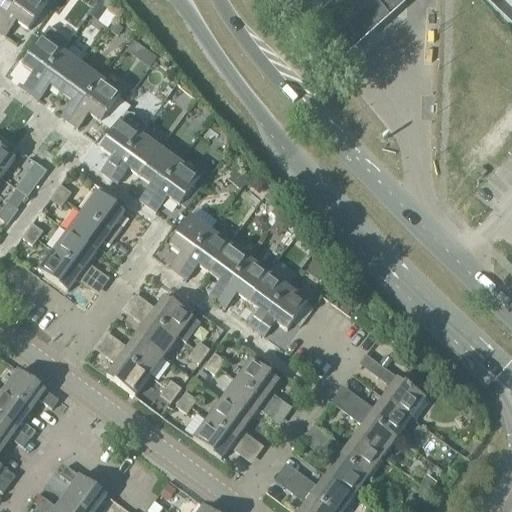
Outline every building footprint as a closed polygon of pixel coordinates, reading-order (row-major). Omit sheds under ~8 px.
[(0,0),(0,27),(19,0),(0,0)] [(47,6),(38,0),(19,0),(0,27),(0,38),(3,41),(14,25),(26,34),(47,6)] [(97,0),(77,0),(73,6),(88,15),(97,0)] [(325,0),(308,15),(341,54),(403,0),(325,0)] [(101,1),(88,18),(97,24),(110,7),(101,1)] [(122,30),(113,23),(107,31),(117,38),(122,30)] [(29,99),(60,56),(40,41),(19,69),(31,78),(20,93),(29,99)] [(60,56),(29,99),(37,105),(48,90),(59,98),(75,76),(79,70),(60,56)] [(67,127),(99,84),(79,70),(75,76),(59,98),(70,106),(59,122),(67,127)] [(99,84),(67,127),(75,134),(86,118),(98,127),(119,99),(99,84)] [(99,177),(107,183),(139,140),(145,131),(142,123),(132,116),(126,115),(98,153),(110,161),(99,177)] [(139,140),(107,183),(116,189),(127,174),(138,182),(151,165),(159,154),(139,140)] [(0,180),(13,163),(0,152),(0,180)] [(178,168),(159,154),(151,165),(138,182),(149,190),(137,205),(146,212),(170,179),(178,168)] [(44,175),(34,168),(29,175),(39,182),(44,175)] [(198,182),(178,168),(170,179),(146,212),(154,218),(165,202),(177,211),(198,182)] [(248,180),(234,169),(227,177),(229,179),(226,182),(238,192),(248,180)] [(480,170),(476,174),(482,179),(486,175),(480,170)] [(59,190),(53,197),(64,206),(69,198),(59,190)] [(80,217),(114,242),(120,233),(114,229),(123,217),(95,196),(80,217)] [(59,212),(64,206),(53,197),(48,205),(59,212)] [(0,213),(0,214),(10,222),(16,214),(5,206),(0,213)] [(10,222),(0,214),(0,224),(6,228),(10,222)] [(114,242),(80,217),(66,237),(94,258),(102,246),(108,250),(114,242)] [(177,279),(208,235),(189,220),(168,249),(180,257),(169,273),(177,279)] [(275,226),(268,235),(277,241),(283,232),(275,226)] [(31,229),(25,237),(35,244),(36,245),(41,237),(31,229)] [(208,235),(177,279),(185,285),(196,270),(208,278),(228,249),(208,235)] [(31,251),(36,245),(35,244),(25,237),(20,243),(31,251)] [(94,258),(66,237),(51,257),(85,282),(92,272),(86,268),(94,258)] [(248,264),(228,249),(208,278),(218,286),(207,301),(216,308),(241,273),(248,264)] [(85,282),(51,257),(37,276),(66,296),(74,284),(80,289),(85,282)] [(267,278),(248,264),(241,273),(216,308),(224,314),(235,298),(246,306),(267,278)] [(314,264),(305,276),(317,285),(326,273),(314,264)] [(286,292),(267,278),(246,306),(257,314),(246,330),(254,335),(281,298),(286,292)] [(306,307),(286,292),(281,298),(254,335),(263,342),(274,326),(286,335),(306,307)] [(148,309),(141,318),(175,343),(183,349),(199,328),(188,320),(192,314),(175,301),(170,307),(163,301),(154,313),(148,309)] [(175,343),(141,318),(136,326),(141,330),(133,342),(161,362),(168,353),(175,343)] [(161,362),(133,342),(125,352),(120,348),(116,353),(113,357),(147,382),(161,362)] [(192,355),(202,363),(208,355),(198,347),(192,355)] [(202,363),(192,355),(187,361),(198,369),(202,363)] [(147,382),(113,357),(108,364),(114,368),(105,381),(133,401),(147,382)] [(207,366),(218,374),(224,366),(213,358),(207,366)] [(233,385),(267,410),(274,401),(268,397),(277,385),(249,364),(233,385)] [(218,374),(207,366),(203,373),(213,380),(218,374)] [(388,392),(379,403),(396,416),(407,424),(423,403),(380,371),(373,380),(388,392)] [(56,405),(16,376),(1,396),(28,416),(36,404),(49,414),(56,405)] [(267,410),(233,385),(219,405),(247,426),(256,414),(262,418),(267,410)] [(164,393),(175,401),(180,394),(169,386),(164,393)] [(175,401),(164,393),(159,400),(170,408),(175,401)] [(20,427),(28,416),(1,396),(0,397),(0,425),(27,444),(33,436),(20,427)] [(179,405),(190,413),(196,405),(185,397),(179,405)] [(393,444),(407,424),(396,416),(379,403),(372,414),(356,403),(350,412),(378,433),(393,444)] [(190,413),(179,405),(174,412),(185,419),(190,413)] [(247,426),(219,405),(205,424),(239,449),(246,440),(240,436),(247,426)] [(379,463),(393,444),(378,433),(350,412),(345,419),(360,430),(351,442),(379,463)] [(239,449),(205,424),(191,444),(219,464),(228,452),(234,457),(239,449)] [(21,453),(27,444),(0,425),(0,454),(8,443),(21,453)] [(365,482),(379,463),(351,442),(344,452),(329,441),(322,450),(352,473),(365,482)] [(351,501),(365,482),(352,473),(322,450),(316,458),(332,469),(323,481),(339,492),(351,501)] [(0,471),(0,485),(6,490),(13,480),(0,471)] [(63,501),(77,511),(95,511),(104,500),(64,471),(57,480),(71,490),(63,501)] [(425,477),(418,487),(428,495),(436,485),(425,477)] [(324,511),(343,511),(351,501),(339,492),(323,481),(316,491),(300,479),(293,489),(324,511)] [(168,486),(159,499),(167,504),(176,492),(168,486)] [(324,511),(293,489),(288,496),(303,508),(299,511),(324,511)] [(408,498),(401,506),(408,511),(415,511),(420,506),(408,498)] [(77,511),(63,501),(54,511),(41,503),(35,511),(36,511),(77,511)]
